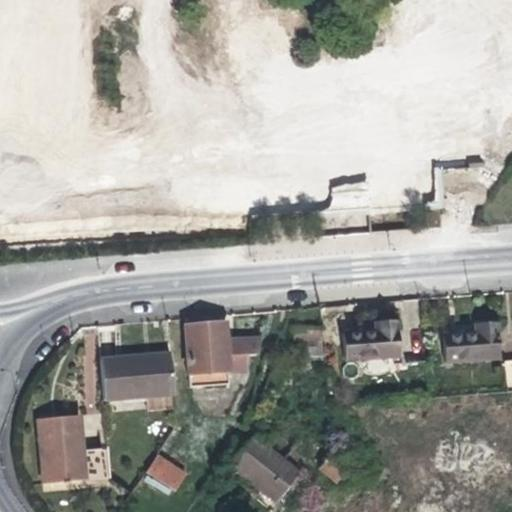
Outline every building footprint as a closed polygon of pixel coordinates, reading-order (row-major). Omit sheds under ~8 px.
[(398,358),(395,322),(374,324),(375,330),(361,332),(343,333),(345,362),(398,358)] [(499,359),(496,323),(475,325),(476,332),(459,334),(442,335),(445,364),(499,359)] [(189,377),(228,374),(244,373),(243,356),(258,355),(256,340),(225,342),(224,324),(208,325),(185,326),(189,377)] [(293,330),(293,357),(323,356),(322,329),(293,330)] [(100,359),(104,401),(174,395),(170,353),(136,356),(100,359)] [(229,385),(228,374),(189,377),(190,387),(229,385)] [(42,484),(85,480),(79,417),(36,421),(38,447),(42,484)] [(335,485),(350,467),(311,435),(296,452),(335,485)] [(277,503),(299,473),(272,452),(252,437),(230,467),(277,503)] [(88,447),(88,479),(106,478),(105,447),(88,447)] [(157,456),(146,473),(174,491),(185,474),(157,456)]
